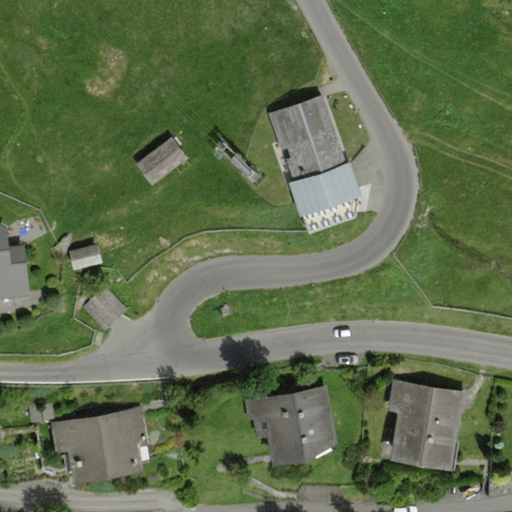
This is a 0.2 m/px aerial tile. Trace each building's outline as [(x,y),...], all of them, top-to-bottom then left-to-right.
[(305,205),(361,186),(327,86),(270,105),(305,205)] [(167,136),(130,164),(147,186),(184,158),(167,136)] [(0,294),(19,293),(15,243),(0,243),(0,294)] [(106,286),(82,305),(100,328),(124,309),(106,286)] [(455,390),(384,379),(372,458),(443,470),(455,390)] [(318,385),(241,396),(249,454),(326,443),(318,385)] [(135,411),(53,423),(57,447),(70,445),(75,477),(143,468),(135,411)]
